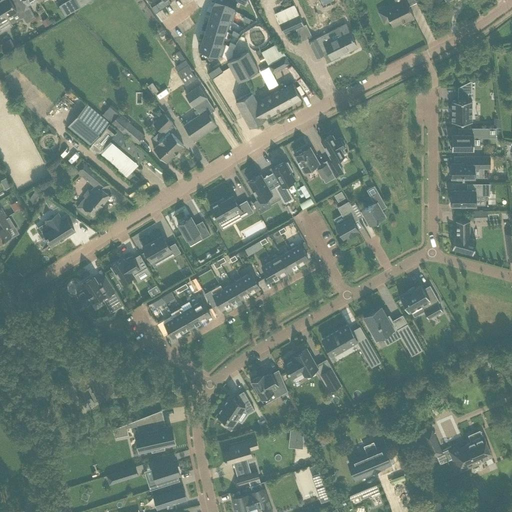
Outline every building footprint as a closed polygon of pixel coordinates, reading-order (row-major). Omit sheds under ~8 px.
[(10,0),(0,0),(0,5),(7,16),(12,13),(13,15),(18,12),(11,1),(10,0)] [(28,6),(27,4),(33,0),(17,0),(23,9),(28,6)] [(77,0),(67,0),(66,1),(72,11),(81,6),(77,0)] [(160,0),(155,4),(160,10),(171,2),(169,0),(160,0)] [(227,0),(216,0),(214,7),(232,13),(236,3),(244,6),(246,0),(233,0),(233,2),(227,0)] [(414,17),(405,0),(394,0),(397,4),(385,10),(384,8),(378,12),(379,15),(384,23),(390,21),(392,26),(404,20),(405,22),(414,17)] [(72,11),(66,1),(59,6),(65,16),(72,11)] [(274,14),(279,24),(284,34),(295,28),(301,41),(312,36),(306,24),(303,25),(299,15),(298,15),(293,5),(274,14)] [(28,6),(23,9),(30,20),(35,17),(28,6)] [(214,7),(210,18),(230,25),(232,26),(236,15),(232,13),(214,7)] [(23,9),(18,12),(21,17),(23,16),(26,22),(30,20),(23,9)] [(48,17),(42,20),(45,26),(52,22),(48,17)] [(210,18),(207,28),(224,34),(227,35),(230,25),(210,18)] [(317,38),(309,42),(316,57),(324,53),(324,52),(328,50),(332,59),(356,47),(353,39),(349,30),(343,33),(339,26),(327,32),(328,32),(331,39),(320,44),(317,38)] [(207,28),(203,37),(221,44),(224,34),(207,28)] [(203,37),(199,48),(222,56),(226,45),(221,44),(203,37)] [(10,39),(4,43),(8,49),(14,45),(10,39)] [(227,62),(237,82),(259,71),(248,51),(227,62)] [(290,63),(285,56),(277,60),(281,68),(290,63)] [(177,72),(185,84),(196,77),(187,65),(177,72)] [(472,121),(472,100),(468,100),(468,93),(472,93),(471,80),(457,87),(458,100),(451,100),(451,121),(472,121)] [(147,85),(153,94),(159,91),(153,82),(147,85)] [(257,102),(265,118),(266,118),(301,99),(296,90),(292,83),(257,102)] [(199,114),(184,125),(189,132),(194,140),(216,125),(210,117),(202,104),(208,100),(198,86),(186,94),(199,114)] [(244,96),(235,101),(250,127),(266,119),(266,118),(265,118),(257,102),(252,92),(244,96)] [(68,126),(91,145),(101,153),(119,168),(118,170),(126,177),(130,171),(129,170),(136,161),(138,163),(145,153),(110,123),(87,103),(68,126)] [(103,114),(112,121),(111,122),(121,130),(137,143),(144,135),(129,122),(130,120),(111,104),(103,114)] [(160,144),(154,149),(166,162),(174,155),(179,151),(178,151),(184,146),(172,132),(171,133),(167,128),(173,123),(165,114),(164,115),(159,111),(156,114),(160,118),(154,124),(166,136),(159,143),(160,144)] [(473,149),(473,135),(488,135),(488,127),(462,127),(462,136),(452,136),(452,140),(450,140),(450,147),(452,147),(452,149),(458,149),(458,151),(465,151),(465,149),(473,149)] [(346,152),(343,147),(345,146),(344,144),(345,143),(342,138),(340,138),(339,136),(335,139),(332,134),(324,138),(325,139),(322,140),(321,140),(331,157),(326,160),(332,171),(340,167),(337,161),(340,159),(339,157),(344,154),(343,153),(346,152)] [(319,162),(310,148),(306,151),(305,149),(302,151),(301,149),(296,152),(297,154),(294,155),(304,171),(313,166),(316,166),(322,177),(332,172),(325,160),(321,163),(319,162)] [(489,167),(489,155),(464,155),(464,162),(452,162),(452,166),(450,166),(450,174),(452,174),(452,177),(462,177),(462,178),(464,178),(464,177),(474,177),(474,168),(483,167),(489,167)] [(280,183),(275,186),(284,203),(293,198),(286,185),(295,179),(290,170),(291,169),(288,162),(286,163),(284,161),(272,168),(280,183)] [(85,176),(90,170),(82,163),(77,169),(85,176)] [(281,198),(274,186),(269,189),(260,175),(248,182),(259,201),(266,197),(270,204),(281,198)] [(489,195),(489,183),(466,183),(466,190),(452,190),(452,196),(450,196),(450,203),(452,203),(452,205),(475,205),(475,195),(489,195)] [(110,195),(105,191),(96,184),(93,188),(90,191),(89,190),(88,190),(83,196),(85,197),(77,207),(86,215),(89,212),(93,216),(110,195)] [(37,188),(29,199),(35,203),(43,193),(37,188)] [(341,191),(334,195),(338,201),(345,197),(341,191)] [(385,216),(381,209),(386,206),(378,191),(371,196),(375,202),(361,210),(369,225),(385,216)] [(252,211),(246,201),(238,205),(232,195),(220,202),(219,200),(209,205),(213,212),(212,212),(213,214),(214,214),(218,221),(237,211),(241,218),(252,211)] [(59,205),(47,196),(44,199),(51,210),(59,205)] [(309,198),(298,203),(301,207),(311,202),(309,198)] [(12,210),(21,206),(18,199),(9,202),(12,210)] [(359,218),(348,200),(337,207),(345,220),(335,225),(342,238),(348,235),(349,237),(359,231),(354,221),(359,218)] [(49,227),(43,231),(51,245),(57,241),(73,231),(65,218),(61,220),(56,214),(45,221),(49,227)] [(7,216),(0,220),(0,245),(6,242),(5,239),(12,235),(8,228),(12,226),(7,216)] [(190,216),(177,223),(186,239),(198,232),(201,237),(209,232),(202,220),(195,224),(190,216)] [(455,234),(452,248),(472,253),(476,240),(470,238),(470,220),(456,220),(456,235),(455,234)] [(142,247),(150,261),(170,249),(173,255),(180,251),(175,242),(168,246),(162,235),(142,247)] [(308,260),(300,244),(290,250),(299,265),(308,260)] [(299,265),(290,250),(280,255),(289,271),(299,265)] [(146,265),(140,254),(133,259),(131,256),(125,260),(124,259),(121,261),(120,260),(111,266),(122,283),(141,271),(139,269),(146,265)] [(289,271),(280,255),(271,261),(280,276),(289,271)] [(221,265),(220,264),(218,260),(213,263),(216,268),(221,265)] [(280,276),(271,261),(261,266),(270,282),(280,276)] [(260,288),(251,272),(241,278),(250,294),(260,288)] [(84,288),(76,293),(83,303),(85,306),(93,301),(102,296),(111,310),(118,306),(123,303),(105,274),(97,279),(95,277),(94,275),(91,277),(81,283),(84,288)] [(250,294),(241,278),(232,283),(241,299),(250,294)] [(241,299),(232,283),(223,288),(222,289),(231,304),(241,299)] [(231,304),(222,289),(223,288),(220,284),(210,290),(204,293),(212,307),(218,304),(221,310),(231,304)] [(439,302),(430,285),(423,288),(421,285),(414,288),(413,287),(399,295),(408,312),(421,305),(428,318),(442,310),(438,303),(439,302)] [(211,316),(202,300),(192,306),(201,322),(211,316)] [(201,322),(192,306),(183,311),(192,327),(201,322)] [(192,327),(183,311),(181,307),(171,313),(173,317),(182,332),(192,327)] [(380,307),(364,316),(367,321),(365,323),(376,342),(394,331),(390,324),(393,322),(389,315),(385,317),(380,307)] [(182,332),(173,317),(164,322),(169,333),(172,338),(182,332)] [(407,323),(397,329),(409,350),(419,344),(407,323)] [(347,325),(322,339),(331,355),(356,340),(347,325)] [(366,338),(357,343),(367,360),(376,355),(366,338)] [(466,345),(459,349),(462,356),(470,351),(466,345)] [(317,367),(306,348),(294,356),(294,357),(284,363),(292,377),(302,371),(304,375),(317,367)] [(99,400),(113,391),(97,366),(82,375),(90,386),(85,389),(77,394),(86,408),(94,403),(98,400),(99,400)] [(341,384),(331,367),(320,374),(325,384),(330,381),(334,388),(341,384)] [(287,391),(281,375),(274,378),(271,372),(265,376),(263,373),(250,380),(261,399),(274,391),(277,397),(287,391)] [(232,425),(242,410),(248,413),(254,409),(243,391),(237,395),(239,399),(237,400),(229,395),(224,402),(223,401),(219,407),(220,408),(216,414),(232,425)] [(153,413),(135,420),(136,425),(138,432),(137,432),(137,433),(138,433),(138,434),(138,435),(139,437),(137,437),(137,438),(138,441),(138,442),(140,442),(141,449),(150,447),(151,452),(152,452),(152,449),(160,447),(160,446),(163,445),(164,449),(165,449),(164,446),(164,445),(163,444),(164,444),(171,442),(172,442),(171,442),(171,439),(173,439),(172,438),(171,435),(172,435),(172,434),(170,434),(168,427),(160,429),(160,428),(160,427),(159,425),(156,426),(153,413)] [(322,435),(317,439),(323,446),(327,442),(322,435)] [(458,445),(448,450),(458,473),(475,465),(475,463),(492,456),(483,436),(459,447),(458,445)] [(246,457),(252,455),(251,450),(258,447),(255,438),(229,446),(230,449),(223,451),(224,452),(225,458),(224,458),(225,461),(226,460),(227,463),(233,461),(245,458),(246,457)] [(429,451),(432,457),(442,453),(439,446),(429,451)] [(383,448),(349,463),(355,478),(370,472),(390,463),(383,448)] [(151,468),(157,487),(179,480),(178,474),(179,474),(175,460),(151,468)] [(107,476),(109,484),(138,475),(135,466),(107,476)] [(250,485),(260,482),(259,478),(257,470),(251,472),(237,476),(235,477),(237,484),(248,481),(250,485)] [(271,509),(264,489),(263,489),(260,482),(250,485),(252,493),(251,493),(252,495),(247,497),(247,495),(233,498),(236,511),(266,511),(267,511),(271,509)] [(183,485),(152,495),(153,496),(156,495),(159,507),(156,508),(157,509),(176,502),(186,499),(182,487),(183,486),(183,485)] [(329,499),(324,485),(316,487),(321,501),(329,499)] [(426,511),(444,511),(440,500),(424,507),(426,511)]
